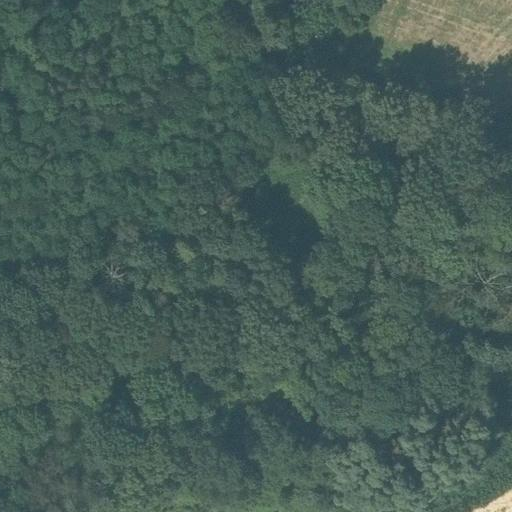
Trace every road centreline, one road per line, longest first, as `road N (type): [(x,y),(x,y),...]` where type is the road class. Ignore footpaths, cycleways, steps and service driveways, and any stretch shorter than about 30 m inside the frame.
road 1 (track): [(0,432),(153,353),(235,259),(292,211),(316,160),(309,83)]
road 2 (track): [(511,349),(408,230),(334,107),(223,0)]
road 3 (track): [(263,39),(0,175)]
